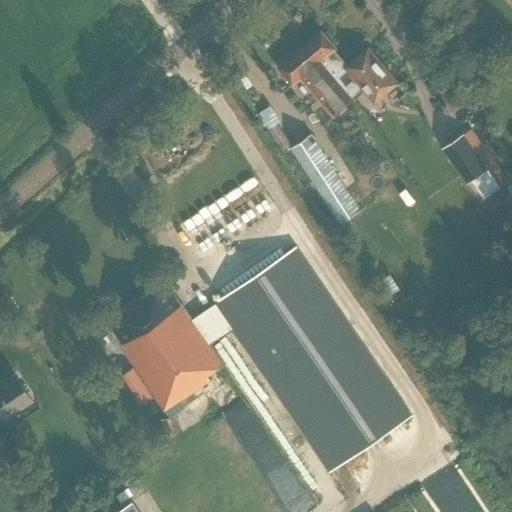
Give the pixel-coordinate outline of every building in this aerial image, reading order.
[(321,32),(307,44),(351,96),(361,88),(375,104),(398,83),(368,48),(347,66),(335,51),(337,49),(322,32),(321,32)] [(307,44),(278,68),(292,85),(301,78),(334,117),(353,100),(351,97),(351,96),(307,44)] [(443,149),(468,184),(470,182),(483,200),(509,183),(471,130),(443,149)] [(330,150),(324,155),(311,135),(292,148),(341,224),(361,211),(332,168),(339,164),(330,150)] [(388,164),(362,181),(371,195),(397,178),(388,164)] [(248,180),(235,191),(243,200),(256,189),(248,180)] [(208,202),(212,214),(239,206),(236,194),(208,202)] [(210,344),(233,328),(330,471),(412,416),(296,247),(191,318),(165,280),(104,321),(170,418),(185,408),(181,401),(212,380),(209,376),(224,365),(210,344)] [(18,378),(0,390),(0,413),(5,421),(33,402),(18,378)] [(306,511),(319,503),(255,411),(248,415),(245,410),(235,417),(247,435),(240,440),(290,511),(306,511)] [(163,437),(174,436),(172,419),(161,420),(163,437)] [(487,511),(460,465),(446,473),(467,511),(487,511)] [(137,511),(131,503),(118,511),(137,511)]
